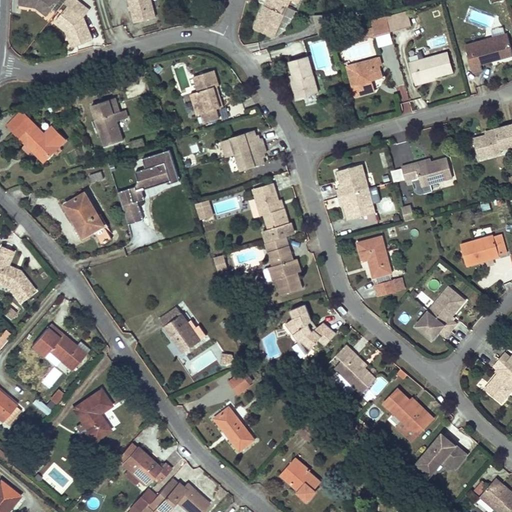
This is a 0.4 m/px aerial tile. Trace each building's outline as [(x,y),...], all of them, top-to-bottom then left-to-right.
[(90,10),(77,0),(18,0),(18,4),(35,7),(36,4),(39,5),(49,13),(59,0),(61,0),(68,5),(57,19),(68,28),(69,30),(66,31),(73,47),(93,39),(84,17),(90,10)] [(128,0),(134,22),(156,17),(151,0),(128,0)] [(266,0),(254,28),(274,37),(284,14),(278,12),(282,4),(287,7),(290,0),(266,0)] [(49,13),(39,5),(36,4),(35,7),(36,7),(47,16),(49,13)] [(284,14),(287,7),(282,4),(278,12),(284,14)] [(412,26),(408,11),(391,15),(387,16),(392,31),(412,26)] [(390,31),(387,16),(371,20),(373,27),(375,34),(375,35),(389,31),(390,31)] [(331,32),(327,18),(316,21),(320,35),(331,32)] [(68,28),(57,19),(55,22),(66,31),(69,30),(68,28)] [(371,35),(369,28),(361,30),(363,38),(371,35)] [(511,54),(511,48),(508,34),(465,45),(473,72),(483,69),(481,63),(496,59),(496,57),(500,55),(501,58),(511,54)] [(454,72),(448,52),(410,62),(416,85),(424,82),(423,80),(435,77),(454,72)] [(318,92),(308,56),(289,61),(293,74),(294,79),(292,80),(297,98),(318,92)] [(377,79),(381,72),(379,65),(382,65),(379,57),(347,66),(355,96),(375,91),(373,84),(371,83),(372,81),(377,79)] [(220,107),(214,87),(217,86),(219,85),(214,70),(194,76),(198,91),(191,93),(197,114),(201,113),(205,123),(219,119),(216,109),(220,107)] [(223,106),(217,86),(214,87),(220,107),(223,106)] [(65,109),(63,102),(54,104),(56,111),(65,109)] [(116,121),(125,118),(128,118),(125,110),(100,118),(104,131),(106,131),(107,135),(102,136),(105,146),(123,141),(118,126),(116,121)] [(59,146),(46,132),(45,134),(22,111),(8,125),(27,144),(29,142),(46,159),(54,151),(55,150),(59,146)] [(107,135),(106,131),(104,131),(100,118),(97,119),(102,136),(107,135)] [(511,146),(511,124),(495,129),(495,130),(496,132),(487,135),(473,138),(477,153),(491,150),(493,154),(501,152),(501,149),(511,146)] [(267,152),(262,138),(261,138),(258,139),(256,135),(255,130),(231,137),(231,138),(236,154),(241,170),(265,163),(262,154),(265,153),(267,152)] [(145,146),(143,138),(130,142),(132,150),(145,146)] [(236,154),(231,138),(222,141),(227,157),(236,154)] [(46,159),(29,142),(27,144),(23,147),(28,153),(32,149),(44,161),(46,159)] [(142,190),(140,185),(162,178),(163,183),(164,185),(180,180),(170,149),(143,158),(146,168),(136,172),(138,181),(135,186),(118,192),(129,224),(144,219),(138,201),(145,199),(142,190)] [(479,158),(493,154),(491,150),(477,153),(479,158)] [(453,177),(447,158),(432,162),(417,166),(416,163),(402,167),(406,180),(412,178),(419,176),(420,179),(413,181),(415,191),(417,193),(421,194),(432,191),(430,184),(453,177)] [(375,213),(362,164),(338,171),(341,185),(342,188),(339,188),(338,189),(341,204),(346,202),(347,205),(351,219),(375,213)] [(104,178),(102,171),(90,175),(92,182),(104,178)] [(163,183),(162,178),(140,185),(142,190),(163,183)] [(281,209),(279,201),(273,183),(254,189),(262,215),(265,214),(269,229),(289,223),(284,208),(281,209)] [(106,228),(98,215),(85,193),(66,204),(76,221),(73,223),(83,241),(95,234),(102,245),(112,239),(106,228)] [(255,198),(250,199),(254,215),(259,214),(255,198)] [(209,200),(197,203),(201,218),(213,215),(209,200)] [(414,218),(411,205),(402,208),(405,220),(414,218)] [(109,226),(101,213),(98,215),(106,228),(109,226)] [(499,255),(496,244),(504,242),(502,234),(494,236),(494,235),(461,244),(467,266),(479,262),(478,259),(491,255),(492,259),(500,256),(499,255)] [(371,262),(369,262),(373,277),(391,272),(382,236),(358,243),(363,261),(369,259),(370,259),(371,262)] [(290,245),(287,237),(266,244),(268,251),(290,245)] [(507,253),(504,242),(496,244),(499,255),(507,253)] [(296,272),(293,260),(294,259),(290,245),(268,251),(273,265),(273,266),(275,273),(277,279),(282,294),(303,288),(298,271),(296,272)] [(0,261),(8,265),(14,251),(2,246),(0,250),(0,261)] [(227,266),(224,255),(215,258),(218,269),(227,266)] [(301,271),(297,258),(294,259),(293,260),(296,272),(298,271),(298,272),(301,271)] [(36,291),(20,270),(8,265),(0,261),(0,282),(8,286),(20,303),(36,291)] [(373,278),(375,283),(393,278),(392,273),(373,278)] [(403,290),(399,278),(393,279),(396,291),(403,290)] [(396,291),(393,279),(375,284),(379,296),(396,291)] [(453,320),(450,318),(453,315),(465,300),(449,286),(416,326),(432,340),(437,334),(439,331),(442,333),(446,336),(457,323),(453,320)] [(311,328),(309,323),(313,321),(306,304),(291,310),(294,318),(286,323),(300,341),(301,340),(312,348),(319,339),(326,345),(333,336),(336,333),(329,327),(322,335),(315,329),(313,330),(311,328)] [(12,319),(17,313),(7,306),(3,311),(12,319)] [(200,339),(188,322),(178,307),(160,320),(173,338),(174,338),(183,351),(200,339)] [(204,337),(192,319),(188,322),(200,339),(204,337)] [(322,335),(329,327),(324,322),(315,329),(322,335)] [(63,334),(51,324),(48,328),(59,338),(63,334)] [(76,346),(63,334),(59,338),(48,328),(33,345),(45,356),(50,350),(73,370),(86,354),(76,346)] [(0,345),(2,347),(12,335),(6,330),(0,336),(0,345)] [(90,349),(80,341),(76,346),(86,354),(90,349)] [(365,367),(354,357),(356,354),(346,345),(337,355),(342,360),(335,367),(338,370),(355,386),(357,388),(362,393),(377,379),(365,367)] [(502,402),(511,390),(511,356),(511,358),(505,352),(494,365),(497,368),(500,371),(498,373),(485,389),(502,402)] [(367,365),(356,354),(354,357),(365,367),(367,365)] [(355,386),(338,370),(332,376),(351,394),(357,388),(355,386)] [(249,383),(253,380),(247,371),(242,374),(241,373),(230,381),(239,393),(250,385),(249,383)] [(377,396),(389,382),(381,375),(369,389),(377,396)] [(434,418),(423,408),(421,410),(410,400),(398,388),(384,403),(402,421),(417,435),(434,418)] [(56,403),(64,393),(59,389),(51,399),(56,403)] [(99,413),(112,405),(101,389),(73,408),(83,422),(93,438),(94,439),(95,440),(110,430),(101,416),(99,417),(97,415),(99,413)] [(17,406),(0,391),(0,418),(3,421),(4,421),(9,426),(22,411),(16,406),(17,406)] [(52,410),(37,398),(33,403),(48,415),(52,410)] [(423,408),(412,398),(410,400),(421,410),(423,408)] [(254,439),(229,407),(215,418),(240,450),(254,439)] [(317,421),(323,414),(316,408),(310,415),(317,421)] [(321,432),(306,420),(298,430),(312,442),(321,432)] [(417,435),(402,421),(397,426),(412,441),(417,435)] [(93,438),(83,422),(77,426),(88,443),(94,439),(93,438)] [(468,454),(442,433),(417,463),(431,475),(442,462),(440,460),(443,458),(444,459),(456,469),(468,454)] [(160,468),(138,447),(123,463),(140,479),(146,484),(153,477),(159,482),(171,469),(164,463),(160,468)] [(37,461),(21,448),(17,452),(11,459),(28,472),(37,461)] [(321,482),(309,472),(311,470),(301,462),(298,465),(293,461),(281,474),(293,485),(294,483),(301,489),(300,491),(298,492),(308,501),(316,491),(315,490),(321,482)] [(140,479),(129,469),(124,474),(135,484),(140,479)] [(175,487),(178,483),(172,478),(169,481),(175,487)] [(511,494),(509,492),(510,490),(496,478),(480,496),(498,511),(509,511),(511,509),(511,494)] [(201,511),(209,504),(187,483),(183,488),(178,483),(175,487),(169,481),(156,496),(147,506),(148,506),(154,511),(166,511),(176,501),(188,511),(201,511)] [(0,511),(6,511),(20,495),(3,482),(0,485),(0,511)] [(147,506),(156,496),(148,489),(134,504),(135,505),(128,511),(142,511),(143,511),(148,506),(147,506)]
